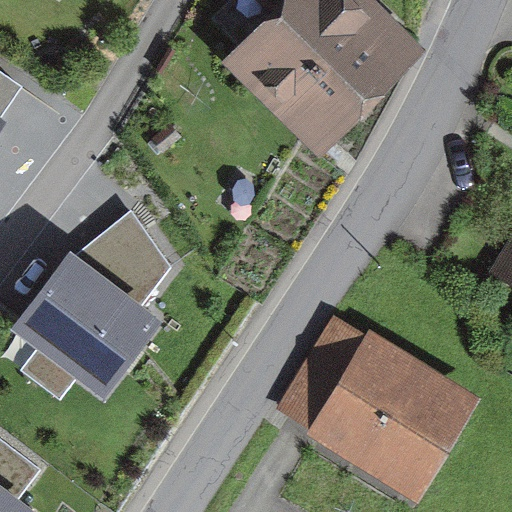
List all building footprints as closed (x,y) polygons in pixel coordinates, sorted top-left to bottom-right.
[(247,0),(266,17),(218,66),(320,164),(427,53),(371,0),(247,0)] [(511,237),(490,275),(511,288),(511,237)] [(72,257),(14,334),(36,350),(20,371),(62,403),(78,382),(105,403),(163,326),(72,257)] [(331,319),(276,411),(308,430),(303,439),(420,509),(485,399),(368,330),(363,338),(331,319)] [(27,511),(0,490),(0,511),(27,511)]
